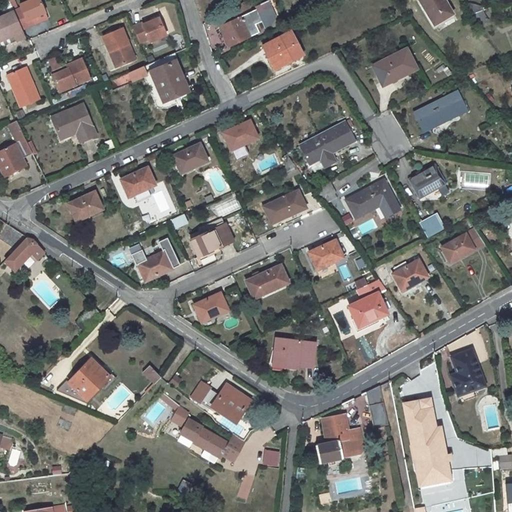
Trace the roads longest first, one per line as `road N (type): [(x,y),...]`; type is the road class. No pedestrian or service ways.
road 1 (residential): [(228,109),(4,210)]
road 2 (residential): [(511,297),(327,399),(294,403)]
road 3 (residential): [(382,142),(331,62),(228,109)]
road 4 (residential): [(327,219),(143,303)]
road 5 (residential): [(294,403),(143,303)]
road 6 (residential): [(143,303),(4,210)]
